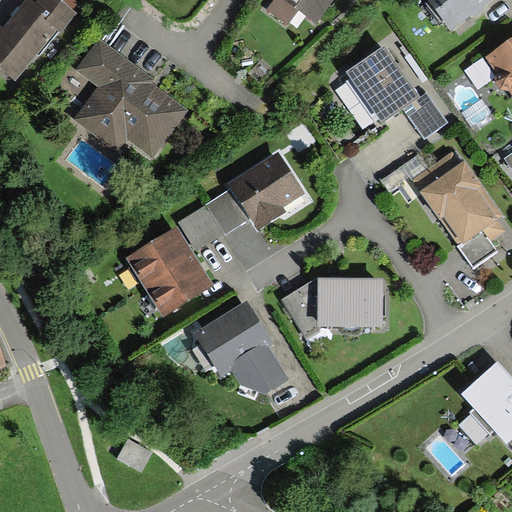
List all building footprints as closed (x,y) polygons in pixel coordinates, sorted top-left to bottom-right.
[(0,42),(0,66),(17,79),(67,13),(51,0),(45,0),(38,10),(30,4),(0,42)] [(325,0),(275,0),(269,9),(303,32),(325,0)] [(435,0),(455,26),(489,0),(435,0)] [(511,92),(511,45),(490,60),(511,92)] [(151,154),(181,112),(146,87),(148,83),(100,48),(82,72),(103,87),(80,119),(118,147),(126,136),(151,154)] [(421,139),(445,123),(426,95),(420,99),(388,51),(346,79),(379,127),(403,112),(421,139)] [(461,169),(451,155),(414,180),(465,253),(501,228),(474,187),(479,184),(466,165),(461,169)] [(250,220),(256,229),(286,211),(284,208),(303,195),(278,156),(230,187),(231,189),(250,220)] [(250,220),(231,189),(206,205),(207,206),(225,234),(225,236),(250,220)] [(225,234),(207,206),(180,223),(198,251),(225,234)] [(178,228),(127,259),(162,317),(214,286),(178,228)] [(381,329),(382,285),(313,284),(313,328),(381,329)] [(246,306),(200,336),(243,402),(288,372),(246,306)] [(495,433),(511,452),(511,392),(492,371),(463,398),(477,413),(462,427),(480,447),(495,433)] [(120,461),(140,473),(150,457),(130,445),(120,461)]
